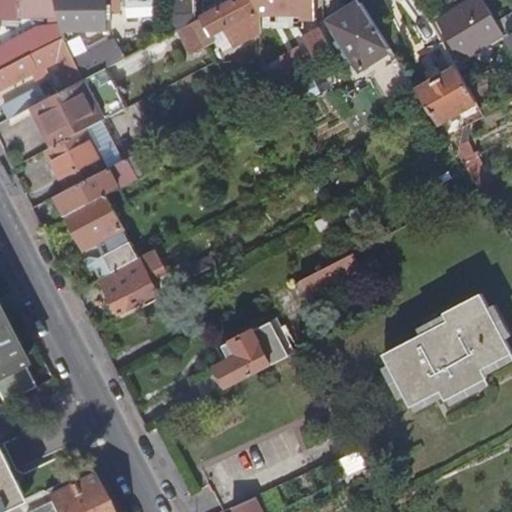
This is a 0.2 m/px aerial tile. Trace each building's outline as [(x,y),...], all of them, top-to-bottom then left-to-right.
[(0,0),(0,29),(0,30),(0,21),(9,21),(9,0),(0,0)] [(55,0),(62,31),(106,31),(105,0),(55,0)] [(193,0),(164,0),(165,38),(173,34),(179,31),(194,22),(193,0)] [(236,0),(226,5),(194,22),(206,46),(216,42),(212,35),(225,29),(234,46),(261,32),(260,15),(252,0),(236,0)] [(315,0),(252,0),(260,15),(274,15),(275,24),(287,24),(287,14),(301,14),(301,19),(315,19),(315,28),(311,28),(313,33),(309,36),(305,28),(297,28),(311,54),(293,64),(288,54),(277,60),(286,77),(333,52),(317,24),(315,0)] [(490,11),(483,0),(477,0),(454,14),(453,13),(438,23),(462,62),(505,37),(496,21),(490,11)] [(390,50),(362,5),(332,22),(361,68),(390,50)] [(206,46),(194,22),(179,31),(173,34),(186,57),(206,46)] [(64,40),(0,72),(0,91),(72,54),(64,40)] [(79,69),(85,80),(101,72),(125,59),(119,48),(79,69)] [(85,80),(79,69),(76,63),(64,69),(73,87),(85,80)] [(458,71),(418,93),(429,109),(439,126),(477,104),(458,71)] [(52,149),(86,132),(100,124),(123,112),(101,72),(85,80),(73,87),(37,106),(50,130),(44,134),(52,149)] [(2,109),(9,121),(31,110),(25,98),(2,109)] [(37,106),(31,110),(44,134),(50,130),(37,106)] [(470,126),(465,129),(461,148),(468,144),(470,126)] [(52,149),(48,151),(69,191),(107,171),(86,132),(52,149)] [(468,144),(461,148),(459,157),(463,164),(475,157),(468,144)] [(475,157),(463,164),(479,189),(486,185),(490,183),(482,168),(484,167),(478,156),(475,157)] [(63,208),(68,216),(106,196),(119,189),(109,170),(107,171),(69,191),(58,198),(63,208)] [(492,195),(486,185),(479,189),(486,199),(492,195)] [(125,233),(106,196),(68,216),(70,220),(77,234),(70,239),(79,257),(80,256),(125,233)] [(139,261),(125,233),(80,256),(89,273),(95,270),(101,281),(139,261)] [(274,245),(259,253),(268,270),(283,263),(274,245)] [(156,252),(139,261),(101,281),(96,283),(106,303),(112,300),(121,316),(160,296),(153,282),(168,274),(156,252)] [(211,256),(191,266),(197,278),(217,267),(211,256)] [(356,256),(302,282),(310,299),(364,272),(356,256)] [(446,314),(450,322),(384,356),(411,408),(441,392),(446,401),(488,380),(483,370),(511,355),(511,350),(483,295),(446,314)] [(279,300),(287,318),(297,313),(289,296),(279,300)] [(300,311),(297,313),(287,318),(285,319),(290,328),(305,321),(300,311)] [(0,376),(25,364),(0,317),(0,376)] [(219,369),(229,389),(274,365),(255,331),(225,347),(232,361),(219,369)] [(367,468),(359,452),(340,461),(348,477),(367,468)] [(0,511),(20,503),(0,459),(0,511)] [(99,465),(89,470),(109,511),(123,511),(105,477),(99,465)] [(109,511),(89,470),(46,490),(52,503),(34,511),(109,511)] [(260,511),(254,500),(234,509),(234,511),(260,511)]
